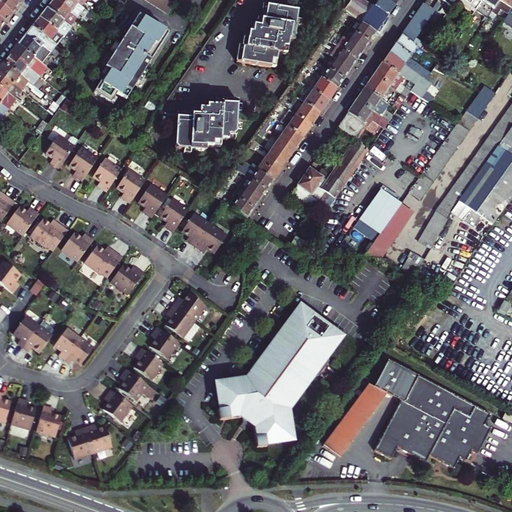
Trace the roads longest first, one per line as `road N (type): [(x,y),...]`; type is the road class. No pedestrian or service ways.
road 1 (residential): [(410,0),(267,206),(288,221)]
road 2 (residential): [(0,361),(78,382),(171,263)]
road 3 (residential): [(171,263),(0,159)]
